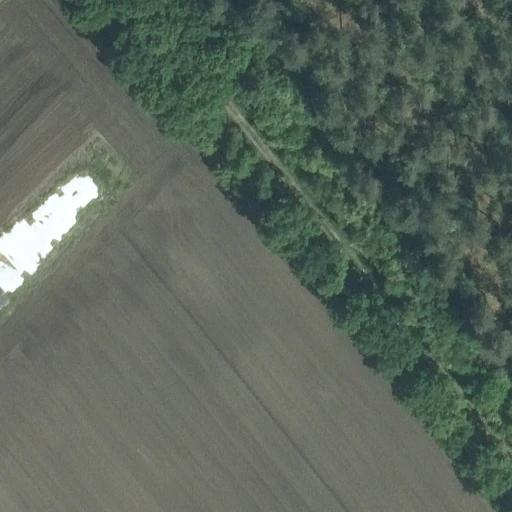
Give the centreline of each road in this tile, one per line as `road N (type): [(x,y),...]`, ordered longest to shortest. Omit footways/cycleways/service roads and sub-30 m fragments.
road 1 (track): [(143,0),(511,471)]
road 2 (track): [(81,202),(0,296)]
